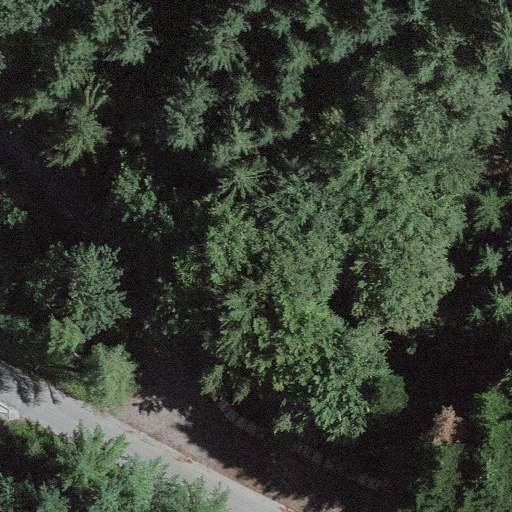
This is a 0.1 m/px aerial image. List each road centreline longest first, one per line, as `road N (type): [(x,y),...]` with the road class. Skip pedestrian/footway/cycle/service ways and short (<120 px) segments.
road 1 (track): [(292,511),(152,324),(122,219),(28,144),(0,68)]
road 2 (residential): [(0,376),(250,511)]
